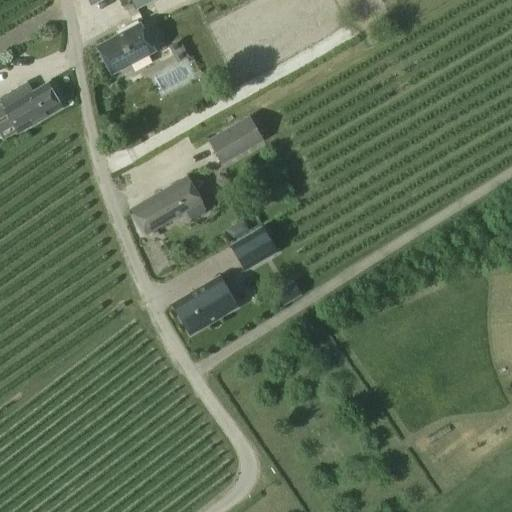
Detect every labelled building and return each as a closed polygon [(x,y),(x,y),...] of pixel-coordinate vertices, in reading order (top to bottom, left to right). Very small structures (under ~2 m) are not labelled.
[(131,0),(136,9),(152,0),(131,0)] [(112,74),(127,65),(154,50),(136,19),(123,27),(125,31),(97,48),(112,74)] [(61,107),(48,84),(33,93),(27,82),(0,97),(0,101),(18,133),(61,107)] [(222,165),(264,141),(249,116),(208,140),(222,165)] [(132,209),(147,234),(185,212),(189,218),(194,219),(204,214),(205,209),(201,203),(202,202),(187,177),(132,209)] [(245,270),(276,252),(262,228),(231,246),(245,270)] [(220,277),(173,304),(191,334),(237,307),(220,277)]
